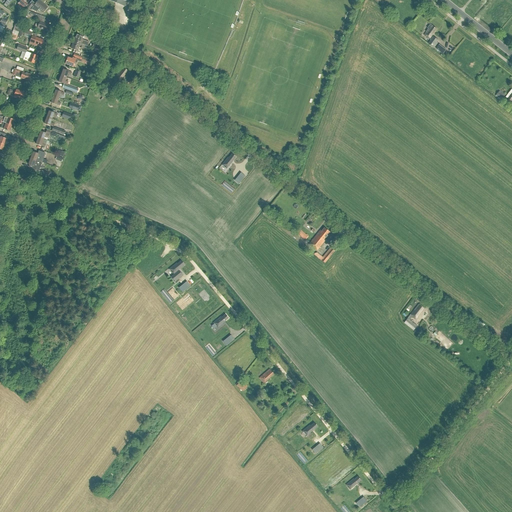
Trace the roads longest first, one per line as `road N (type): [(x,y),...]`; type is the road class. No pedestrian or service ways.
road 1 (unclassified): [(511,361),(71,11)]
road 2 (track): [(53,193),(184,254),(392,505)]
road 3 (track): [(511,352),(392,505)]
